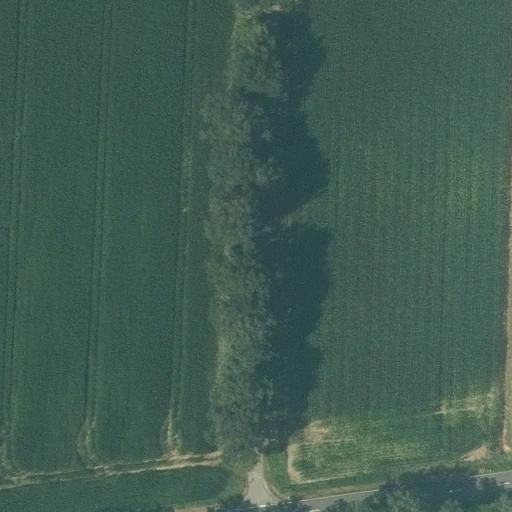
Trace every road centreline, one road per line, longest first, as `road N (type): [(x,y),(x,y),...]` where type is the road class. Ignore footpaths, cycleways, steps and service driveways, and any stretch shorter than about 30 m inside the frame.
road 1 (unclassified): [(255,511),(273,0)]
road 2 (tertiary): [(312,511),(511,483)]
